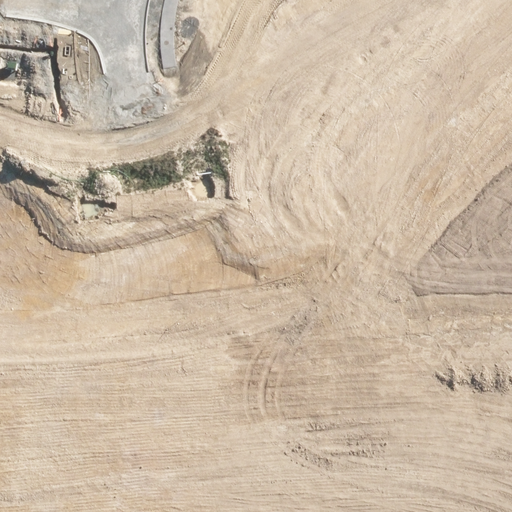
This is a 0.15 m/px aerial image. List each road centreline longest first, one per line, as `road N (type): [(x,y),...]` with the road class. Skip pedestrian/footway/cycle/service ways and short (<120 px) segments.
road 1 (secondary): [(0,468),(105,414),(186,390),(389,365),(511,375)]
road 2 (secondary): [(511,462),(389,449),(200,469),(80,511)]
road 3 (unknown): [(123,74),(200,469)]
